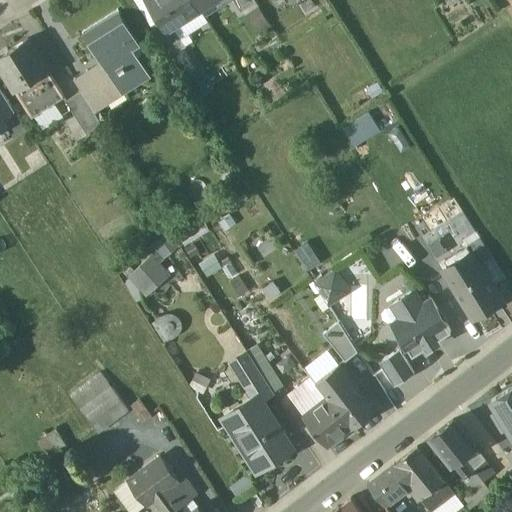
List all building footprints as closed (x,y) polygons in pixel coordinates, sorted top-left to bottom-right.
[(195,4),(192,0),(146,0),(158,18),(165,30),(171,26),(198,9),(195,4)] [(254,3),(252,0),(231,0),(239,12),(254,3)] [(117,15),(85,35),(83,31),(81,33),(101,65),(74,83),(80,93),(93,113),(124,93),(123,91),(145,77),(146,79),(148,78),(129,48),(137,42),(117,10),(115,11),(117,15)] [(171,26),(165,30),(158,18),(148,25),(168,57),(184,47),(171,26)] [(62,97),(26,40),(0,56),(0,68),(30,117),(62,97)] [(0,93),(0,120),(12,113),(0,93)] [(80,93),(65,102),(86,135),(101,126),(93,113),(80,93)] [(420,217),(430,235),(450,224),(440,206),(420,217)] [(179,249),(170,235),(151,248),(156,257),(129,282),(145,299),(169,278),(159,268),(165,260),(179,249)] [(293,249),(304,272),(320,264),(310,242),(293,249)] [(479,242),(465,250),(470,258),(472,257),(479,268),(490,260),(479,242)] [(465,250),(444,263),(449,271),(443,275),(453,292),(482,274),(479,268),(472,257),(470,258),(465,250)] [(482,274),(453,292),(473,323),(503,305),(483,273),(482,274)] [(334,275),(324,282),(331,292),(341,286),(334,275)] [(430,302),(421,308),(412,295),(392,308),(400,321),(391,327),(411,359),(424,351),(425,353),(438,344),(437,343),(450,335),(430,302)] [(357,355),(338,325),(322,337),(344,365),(357,355)] [(326,350),(304,371),(316,383),(338,362),(326,350)] [(399,353),(378,366),(393,389),(413,377),(399,353)] [(271,395),(246,355),(229,366),(253,405),(254,406),(259,403),(271,395)] [(338,368),(314,386),(325,401),(329,406),(354,388),(338,368)] [(128,416),(102,377),(74,396),(99,435),(128,416)] [(354,388),(329,406),(348,431),(350,432),(374,414),(354,388)] [(511,390),(490,404),(496,414),(491,417),(501,434),(506,431),(511,440),(511,390)] [(348,431),(329,406),(325,401),(302,420),(324,449),(348,431)] [(290,452),(259,403),(254,406),(253,405),(226,422),(238,440),(236,445),(242,455),(247,455),(258,472),(290,452)] [(473,451),(452,423),(429,441),(450,469),(459,462),(473,451)] [(66,453),(53,432),(44,438),(56,458),(66,453)] [(442,483),(416,451),(393,469),(408,487),(420,501),(442,483)] [(166,492),(178,483),(160,458),(126,481),(145,507),(154,501),(166,492)] [(470,475),(459,462),(450,469),(461,482),(470,475)] [(470,475),(461,482),(472,497),(462,504),(468,511),(470,511),(490,497),(482,487),(493,478),(483,465),(470,475)] [(408,487),(393,469),(382,477),(397,497),(408,487)] [(382,477),(367,489),(382,508),(392,501),(397,497),(382,477)] [(185,478),(178,483),(193,503),(200,498),(185,478)] [(193,503),(178,483),(166,492),(181,511),(194,511),(197,510),(193,503)] [(460,511),(464,509),(442,483),(420,501),(428,511),(460,511)] [(181,511),(166,492),(154,501),(162,511),(181,511)] [(399,511),(392,501),(382,508),(385,511),(399,511)] [(357,511),(350,502),(336,511),(357,511)]
